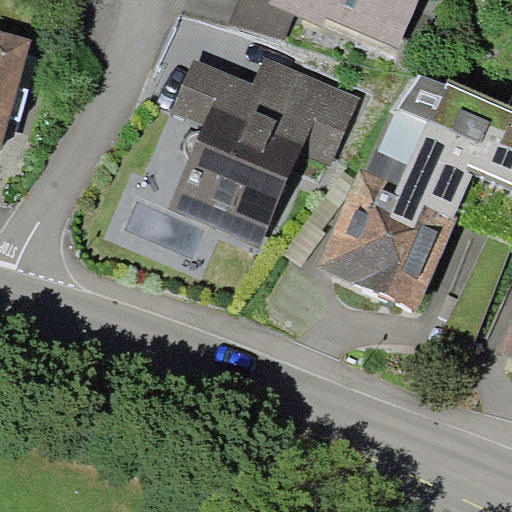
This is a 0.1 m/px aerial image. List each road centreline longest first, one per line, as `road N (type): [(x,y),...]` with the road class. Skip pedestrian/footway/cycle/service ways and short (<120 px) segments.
road 1 (secondary): [(2,297),(240,383),(511,500)]
road 2 (residential): [(2,297),(142,36),(141,0)]
